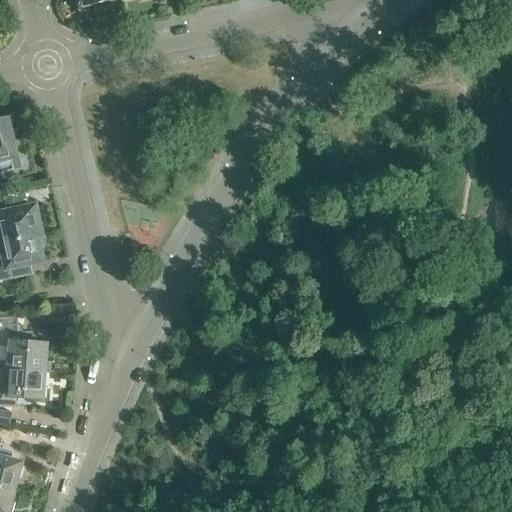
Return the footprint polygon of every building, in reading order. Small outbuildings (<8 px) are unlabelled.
[(93,5),(109,1),(114,0),(80,0),(79,1),(78,3),(78,4),(78,5),(78,6),(78,7),(78,8),(79,9),(80,10),(82,11),(83,11),(84,11),(94,9),(93,5)] [(18,157),(9,118),(0,119),(0,172),(21,167),(24,164),(25,161),(21,157),(18,157)] [(35,206),(0,213),(0,241),(41,233),(35,206)] [(0,280),(28,274),(26,264),(42,261),(39,248),(43,247),(40,235),(41,235),(41,233),(0,241),(0,280)] [(0,359),(9,361),(8,368),(44,371),(46,343),(30,342),(30,332),(18,333),(17,313),(0,314),(0,359)] [(0,406),(11,407),(15,408),(16,397),(18,397),(18,400),(26,401),(26,398),(42,399),(44,371),(8,368),(6,389),(0,388),(0,406)] [(0,423),(8,425),(10,412),(0,410),(0,423)] [(0,485),(14,490),(17,478),(20,479),(23,467),(20,467),(22,462),(6,458),(7,454),(0,451),(0,485)] [(11,502),(14,490),(0,485),(0,511),(11,511),(14,502),(11,502)]
